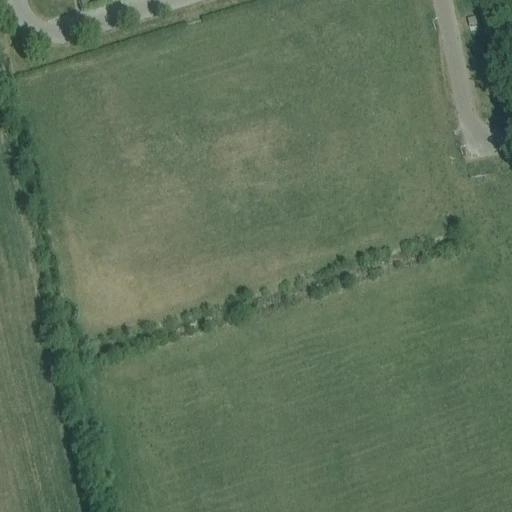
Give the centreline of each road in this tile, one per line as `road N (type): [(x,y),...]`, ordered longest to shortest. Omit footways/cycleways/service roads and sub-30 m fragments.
road 1 (residential): [(511,142),(475,150),(445,0)]
road 2 (residential): [(35,32),(59,37),(179,0)]
